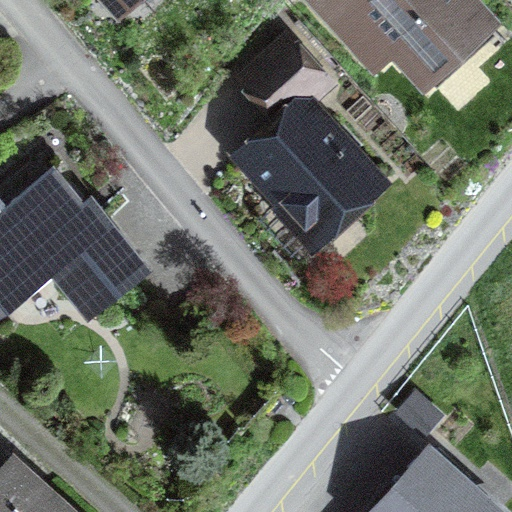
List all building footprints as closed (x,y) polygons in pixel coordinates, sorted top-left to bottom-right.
[(93,0),(126,37),(168,0),(93,0)] [(300,0),(375,75),(391,59),(432,101),(508,26),(482,0),(300,0)] [(266,117),(222,159),(313,254),(389,182),(315,104),(337,83),(289,33),(235,84),(266,117)] [(147,277),(48,156),(0,195),(0,330),(51,289),(84,328),(147,277)] [(495,511),(431,454),(377,511),(495,511)] [(67,511),(2,458),(0,460),(0,511),(67,511)]
